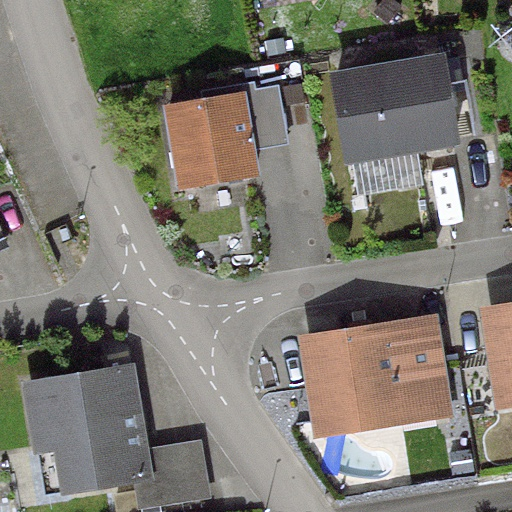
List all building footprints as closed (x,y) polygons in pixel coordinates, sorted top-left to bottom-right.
[(441,147),(428,70),(329,87),(343,164),(441,147)] [(231,108),(165,119),(177,190),(243,179),(231,108)] [(511,317),(483,323),(497,407),(511,404),(511,317)] [(425,333),(301,352),(314,435),(438,416),(425,333)] [(148,448),(134,362),(21,381),(33,455),(54,452),(61,494),(135,482),(139,509),(212,497),(202,439),(148,448)]
